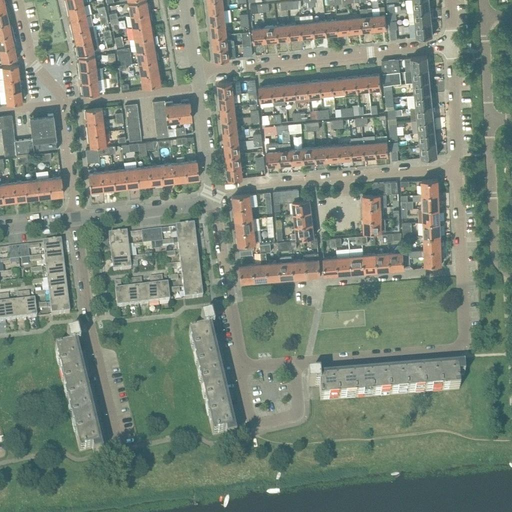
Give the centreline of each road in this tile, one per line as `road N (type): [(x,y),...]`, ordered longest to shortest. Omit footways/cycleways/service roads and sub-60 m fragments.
road 1 (residential): [(196,71),(452,45)]
road 2 (residential): [(212,188),(457,170)]
road 3 (residential): [(294,362),(455,350),(465,338),(461,272)]
road 4 (residential): [(120,452),(77,219)]
road 5 (residential): [(77,219),(62,97),(33,65),(19,0)]
road 6 (residential): [(240,367),(213,201)]
road 7 (residential): [(294,362),(297,416),(252,425),(240,367)]
road 8 (residential): [(461,272),(307,284)]
road 9 (residential): [(493,270),(489,122)]
road 10 (residential): [(77,219),(213,201)]
road 11 (residential): [(457,170),(452,45)]
